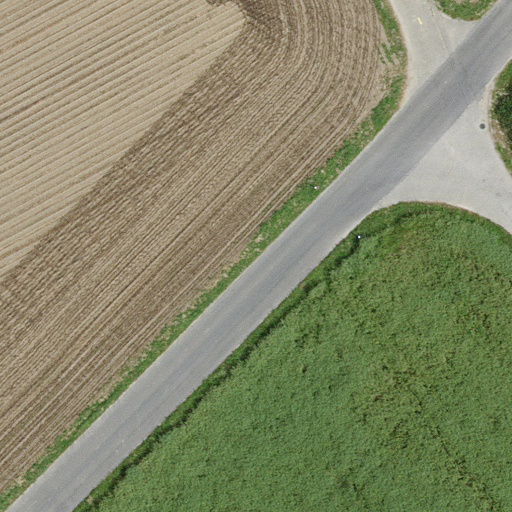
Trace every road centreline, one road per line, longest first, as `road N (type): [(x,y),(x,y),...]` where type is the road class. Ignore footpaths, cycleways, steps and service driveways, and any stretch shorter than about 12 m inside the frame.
road 1 (residential): [(443,120),(51,511)]
road 2 (track): [(443,120),(374,0)]
